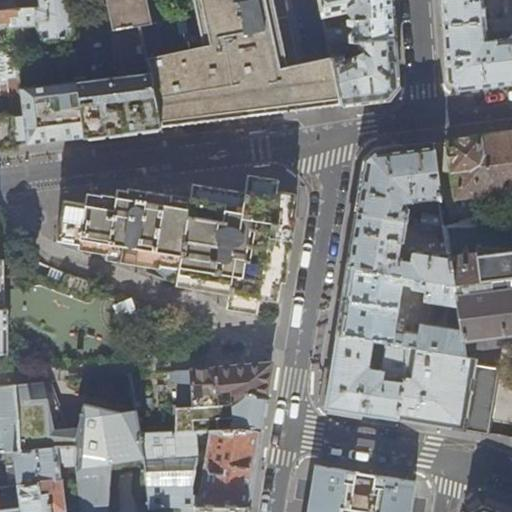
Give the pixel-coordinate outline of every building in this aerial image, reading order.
[(0,0),(0,11),(35,9),(40,25),(43,42),(74,37),(68,0),(0,0)] [(139,26),(153,25),(153,23),(148,0),(107,0),(115,30),(139,26)] [(234,117),(341,104),(331,57),(297,64),(290,31),(280,33),(273,0),(178,0),(182,20),(153,23),(153,25),(139,26),(161,126),(234,117)] [(391,0),(318,0),(322,17),(345,13),(351,18),(347,19),(347,23),(351,23),(352,29),(345,25),(343,28),(325,29),(328,42),(355,41),(394,38),(392,4),(391,0)] [(511,19),(510,6),(509,0),(441,0),(443,23),(485,21),(483,0),(502,0),(504,19),(511,19)] [(0,45),(16,45),(16,46),(24,45),(23,26),(40,25),(35,9),(0,11),(0,45)] [(511,30),(511,23),(511,19),(504,19),(485,21),(443,23),(445,52),(447,80),(459,90),(486,86),(511,82),(511,37),(487,41),(486,32),(511,30)] [(161,127),(161,126),(139,26),(115,30),(110,31),(115,70),(117,70),(118,77),(76,81),(76,80),(20,85),(22,115),(13,116),(18,145),(51,141),(121,132),(161,127)] [(396,63),(394,38),(355,41),(361,53),(346,60),(345,55),(331,57),(341,104),(366,101),(388,99),(398,87),(396,63)] [(0,149),(18,148),(18,145),(13,116),(22,115),(20,85),(16,46),(16,45),(0,45),(0,149)] [(511,132),(468,139),(448,141),(457,195),(511,188),(511,132)] [(405,202),(440,198),(433,143),(400,147),(376,150),(365,160),(361,182),(357,211),(408,220),(409,210),(406,206),(404,206),(405,202)] [(74,202),(64,200),(58,239),(80,243),(80,247),(106,250),(106,256),(180,261),(177,282),(229,289),(228,298),(260,300),(261,287),(261,282),(280,281),(285,252),(293,208),(295,198),(276,195),(279,182),(247,177),(245,192),(231,190),(192,184),(189,206),(143,199),(116,194),(115,198),(101,195),(100,200),(85,197),(84,204),(74,202)] [(404,242),(408,220),(357,211),(352,237),(348,265),(453,282),(450,258),(449,253),(413,247),(409,250),(408,257),(399,255),(401,242),(404,242)] [(443,217),(421,214),(420,222),(445,226),(443,217)] [(445,226),(420,222),(419,231),(446,235),(445,226)] [(453,282),(454,283),(511,276),(511,275),(511,249),(450,258),(453,282)] [(454,283),(453,282),(348,265),(343,295),(343,298),(337,335),(379,341),(387,342),(409,346),(465,355),(462,339),(461,329),(419,323),(417,332),(405,330),(403,333),(393,332),(401,284),(409,285),(412,289),(424,290),(423,300),(457,305),(454,283)] [(461,329),(462,339),(511,333),(511,276),(454,283),(457,305),(461,329)] [(7,329),(0,329),(0,369),(8,369),(45,365),(135,358),(194,352),(188,311),(155,315),(122,319),(122,317),(109,318),(103,319),(64,323),(7,329)] [(379,341),(337,335),(331,366),(331,369),(325,407),(326,407),(360,412),(397,418),(409,346),(387,342),(382,371),(368,368),(369,359),(375,359),(379,341)] [(465,355),(409,346),(397,418),(428,423),(439,425),(462,429),(474,356),(465,355)] [(269,382),(272,362),(252,364),(240,365),(215,368),(217,404),(234,403),(246,394),(266,397),(269,382)] [(193,406),(217,404),(215,368),(202,369),(191,370),(193,406)] [(175,407),(193,406),(191,370),(171,371),(173,408),(175,407)] [(15,384),(15,385),(19,451),(37,449),(77,446),(78,464),(75,464),(75,465),(81,509),(109,511),(111,454),(143,451),(141,434),(130,374),(106,376),(72,379),(39,381),(15,384)] [(0,452),(5,452),(19,451),(15,385),(0,386),(0,452)] [(264,413),(266,397),(246,394),(234,403),(217,404),(193,406),(175,407),(175,432),(240,428),(261,431),(264,413)] [(175,432),(141,434),(143,451),(151,507),(198,505),(248,506),(254,469),(261,431),(240,428),(175,432)] [(75,464),(78,464),(77,446),(37,449),(40,482),(9,486),(0,486),(0,511),(50,511),(66,510),(60,466),(75,465),(75,464)] [(19,451),(5,452),(9,486),(40,482),(37,449),(19,451)] [(409,511),(414,482),(404,480),(370,475),(347,471),(323,467),(315,466),(308,511),(307,511),(409,511)]
